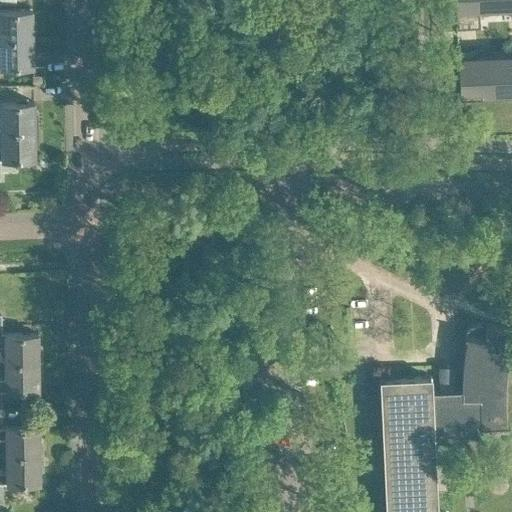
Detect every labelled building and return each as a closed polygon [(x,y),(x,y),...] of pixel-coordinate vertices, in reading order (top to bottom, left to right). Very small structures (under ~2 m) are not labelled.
[(511,0),(454,0),(455,23),(479,22),(478,7),(479,7),(500,6),(511,5),(511,52),(482,53),(461,54),(457,55),(459,93),(511,90),(511,0)] [(0,36),(35,36),(35,19),(31,19),(31,8),(0,8),(0,36)] [(0,64),(32,64),(32,52),(35,52),(35,36),(0,36),(0,64)] [(0,113),(0,129),(37,128),(37,112),(33,112),(33,100),(0,100),(0,113)] [(37,128),(0,129),(1,146),(0,146),(0,157),(34,156),(34,145),(37,145),(37,128)] [(431,374),(379,376),(385,511),(447,511),(442,510),(437,510),(433,421),(441,420),(442,426),(442,430),(445,433),(449,434),(454,431),(455,427),(454,420),(479,419),(479,423),(506,421),(505,394),(505,381),(507,365),(510,342),(511,333),(511,328),(487,322),(484,336),(466,333),(465,342),(461,372),(460,386),(452,386),(452,374),(440,378),(440,387),(431,387),(431,374)] [(4,360),(41,359),(40,343),(37,343),(37,331),(0,331),(0,343),(4,343),(4,360)] [(0,406),(1,406),(1,388),(38,388),(38,376),(41,376),(41,359),(4,360),(4,377),(0,376),(0,406)] [(5,452),(42,452),(42,435),(39,435),(38,424),(1,424),(1,406),(0,406),(0,435),(5,436),(5,452)] [(42,452),(5,452),(5,467),(0,466),(0,508),(2,509),(2,481),(39,480),(39,468),(42,468),(42,452)]
